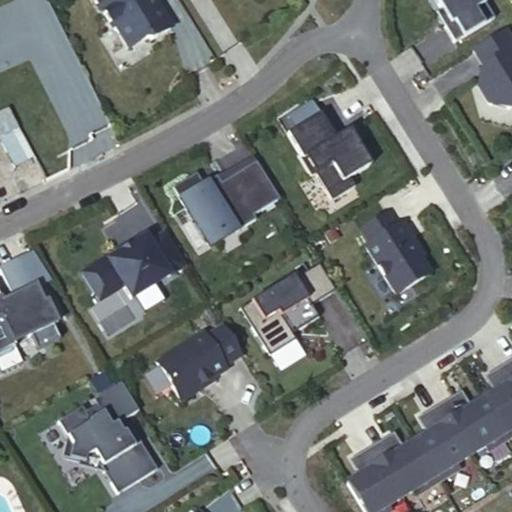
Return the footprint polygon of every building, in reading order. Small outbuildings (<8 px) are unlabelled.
[(92,0),(101,13),(102,12),(113,29),(116,27),(131,51),(146,41),(153,42),(171,30),(160,12),(156,11),(153,5),(155,4),(152,0),(92,0)] [(444,28),(453,44),(494,19),(481,0),(434,0),(449,24),(444,28)] [(488,104),(509,109),(511,107),(511,42),(504,30),(473,50),(482,66),(481,69),(485,76),(479,80),(477,87),(488,104)] [(29,119),(18,96),(2,104),(0,104),(0,105),(11,128),(21,123),(29,119)] [(0,105),(0,139),(3,138),(1,133),(11,128),(0,105)] [(320,114),(287,134),(301,159),(300,160),(310,178),(314,175),(331,202),(354,187),(349,178),(370,166),(359,146),(353,150),(343,134),(335,139),(320,114)] [(51,184),(60,179),(29,119),(21,123),(51,184)] [(349,131),(343,134),(353,150),(359,146),(349,131)] [(196,175),(173,189),(206,244),(233,227),(236,232),(255,220),(253,216),(279,200),(256,162),(220,184),(216,178),(203,186),(196,175)] [(364,247),(396,296),(429,275),(419,259),(423,257),(411,238),(407,240),(398,226),(394,228),(386,215),(360,231),(369,245),(364,247)] [(402,224),(398,226),(407,240),(411,238),(402,224)] [(106,258),(82,273),(99,302),(123,287),(131,300),(132,299),(130,297),(167,274),(168,277),(185,266),(165,233),(148,243),(145,237),(107,260),(106,258)] [(0,354),(15,348),(13,345),(30,336),(37,350),(59,340),(36,290),(50,281),(33,253),(0,268),(0,273),(12,298),(1,303),(0,301),(0,354)] [(292,277),(251,303),(262,321),(251,328),(269,357),(295,340),(292,335),(289,331),(297,325),(300,329),(318,318),(311,306),(335,291),(319,265),(294,280),(292,277)] [(251,303),(239,310),(251,328),(262,321),(251,303)] [(297,325),(289,331),(292,335),(300,329),(297,325)] [(203,335),(156,364),(180,402),(202,388),(201,386),(213,379),(225,371),(223,367),(241,356),(223,327),(205,338),(203,335)] [(511,342),(499,352),(511,373),(511,342)] [(473,386),(498,427),(511,418),(511,373),(499,352),(482,361),(491,375),(473,386)] [(213,379),(201,386),(202,388),(214,381),(213,379)] [(121,384),(57,423),(67,438),(61,458),(83,464),(84,464),(86,458),(93,453),(101,467),(101,470),(117,495),(157,471),(133,433),(126,431),(122,434),(117,425),(138,412),(121,384)] [(446,384),(431,393),(462,443),(476,434),(479,439),(498,427),(473,386),(455,397),(446,384)] [(424,417),(405,428),(431,469),(450,457),(446,452),(462,443),(431,393),(415,403),(424,417)] [(379,426),(363,435),(394,484),(408,476),(411,481),(431,469),(405,428),(388,439),(379,426)] [(351,462),(338,470),(363,511),(382,499),(378,494),(394,484),(363,435),(342,447),(351,462)]
